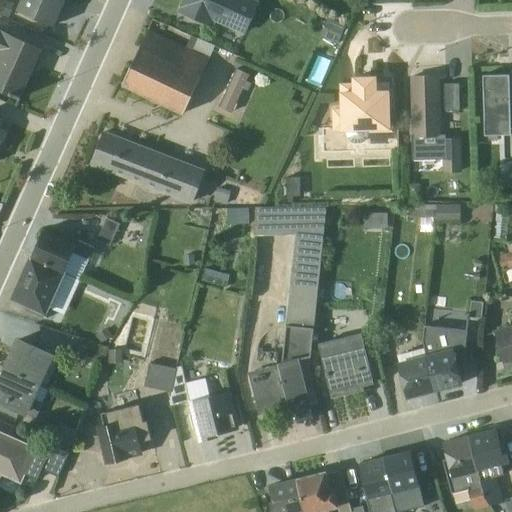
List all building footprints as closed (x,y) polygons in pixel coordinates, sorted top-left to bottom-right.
[(0,0),(0,12),(9,16),(15,2),(9,0),(0,0)] [(54,25),(65,0),(19,0),(16,8),(54,25)] [(257,0),(181,0),(177,11),(213,27),(216,22),(245,35),(259,1),(257,0)] [(328,18),(320,36),(337,44),(345,26),(328,18)] [(0,88),(20,98),(43,48),(0,27),(0,88)] [(148,28),(121,85),(183,114),(209,57),(186,46),(148,28)] [(186,46),(209,57),(214,46),(191,35),(186,46)] [(236,67),(219,106),(231,111),(249,73),(236,67)] [(509,73),(483,74),(484,134),(511,133),(509,73)] [(412,134),(412,159),(442,158),(442,138),(445,138),(445,133),(439,134),(438,77),(445,77),(445,75),(412,76),(413,134),(412,134)] [(389,123),(388,83),(375,83),(375,77),(354,77),(354,84),(342,84),(342,107),(332,107),(332,129),(346,129),(346,132),(346,134),(347,137),(348,139),(350,140),(352,142),(355,142),(358,143),(360,142),(362,141),(364,140),(365,138),(367,136),(367,134),(368,132),(370,132),(370,143),(388,142),(387,131),(393,131),(393,123),(389,123)] [(459,82),(444,83),(444,110),(459,109),(459,82)] [(205,170),(104,129),(90,163),(192,203),(205,170)] [(445,138),(442,138),(442,158),(443,171),(462,171),(461,137),(445,138)] [(286,176),(286,195),(283,195),(283,202),(293,202),(293,195),(300,195),(300,176),(286,176)] [(213,200),(227,204),(231,191),(218,186),(213,200)] [(436,203),(411,204),(411,216),(436,217),(436,203)] [(461,203),(436,203),(436,217),(436,222),(460,221),(461,203)] [(309,366),(326,205),(257,206),(255,224),(254,235),(294,234),(283,361),(248,370),(259,413),(288,406),(289,412),(312,406),(311,404),(317,402),(309,366)] [(255,224),(257,206),(227,207),(228,224),(255,224)] [(493,237),(505,238),(508,215),(495,213),(493,237)] [(107,217),(97,238),(110,244),(120,222),(107,217)] [(43,229),(31,255),(66,271),(81,278),(94,246),(60,232),(59,236),(43,229)] [(507,267),(511,266),(511,250),(503,253),(507,267)] [(66,271),(31,255),(13,296),(29,304),(27,308),(46,316),(66,271)] [(469,315),(481,317),(482,301),(470,300),(469,315)] [(510,325),(495,329),(505,372),(511,369),(511,312),(507,314),(510,325)] [(422,339),(425,347),(436,390),(463,383),(459,368),(463,366),(467,328),(424,324),(422,339)] [(318,342),(331,397),(363,390),(362,384),(373,382),(361,332),(318,342)] [(3,366),(41,384),(54,356),(55,354),(17,335),(3,366)] [(84,353),(105,360),(110,347),(89,340),(84,353)] [(425,347),(396,356),(406,398),(436,390),(425,347)] [(122,349),(109,349),(109,362),(122,361),(122,349)] [(54,356),(41,384),(46,387),(47,387),(60,359),(54,356)] [(171,390),(176,367),(150,361),(145,384),(171,390)] [(188,401),(191,400),(186,381),(182,365),(176,366),(176,367),(171,390),(168,401),(170,406),(188,401)] [(41,384),(3,366),(0,371),(0,402),(27,415),(28,413),(36,417),(43,402),(40,401),(35,398),(41,384)] [(205,376),(186,381),(191,400),(210,395),(205,376)] [(41,384),(35,398),(40,401),(46,387),(41,384)] [(191,400),(188,401),(197,441),(219,436),(218,432),(240,427),(231,390),(210,395),(191,400)] [(139,402),(101,411),(104,424),(97,425),(106,463),(144,453),(140,439),(152,437),(148,419),(143,420),(139,402)] [(468,434),(485,497),(490,504),(503,499),(496,473),(503,471),(501,463),(509,461),(504,442),(499,444),(495,427),(468,434)] [(47,453),(0,431),(0,473),(1,471),(20,480),(24,472),(37,478),(42,468),(58,475),(70,450),(52,441),(47,453)] [(468,434),(444,441),(447,456),(442,458),(451,492),(469,488),(474,507),(490,504),(485,497),(468,434)] [(383,456),(397,510),(423,503),(418,484),(419,484),(410,449),(383,456)] [(363,486),(369,511),(395,511),(397,511),(397,510),(383,456),(359,461),(365,485),(363,486)] [(297,476),(306,511),(329,511),(328,508),(338,506),(340,505),(335,485),(330,486),(327,472),(326,468),(297,476)] [(340,468),(327,472),(330,486),(335,485),(340,505),(338,506),(340,511),(350,509),(340,468)] [(306,511),(297,476),(268,483),(273,499),(269,500),(271,511),(306,511)]
